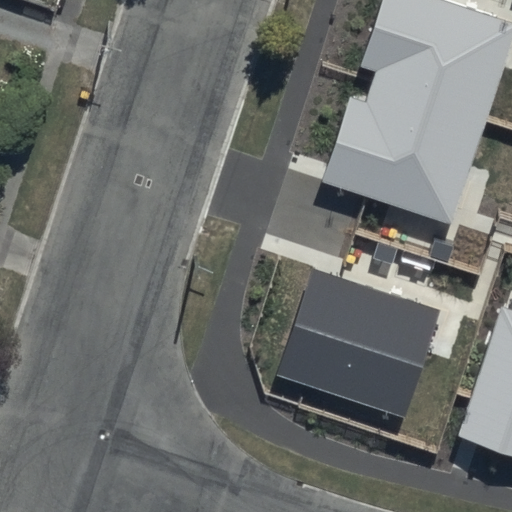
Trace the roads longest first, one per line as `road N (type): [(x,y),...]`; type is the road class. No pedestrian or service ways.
road 1 (residential): [(50,465),(202,0)]
road 2 (residential): [(210,511),(50,465)]
